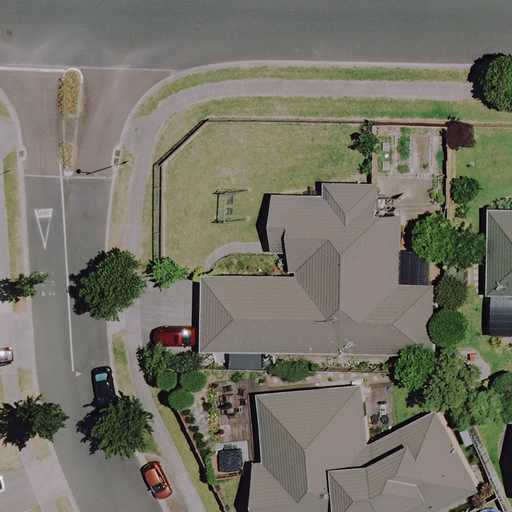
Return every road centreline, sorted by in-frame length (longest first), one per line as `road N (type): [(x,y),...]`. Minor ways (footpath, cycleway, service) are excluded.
road 1 (residential): [(119,511),(79,358),(74,15)]
road 2 (residential): [(74,15),(511,21)]
